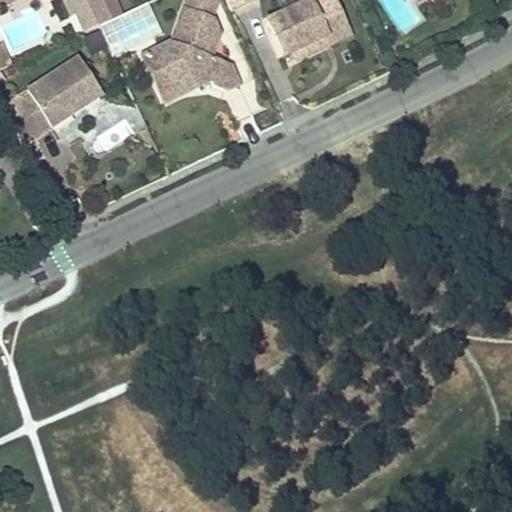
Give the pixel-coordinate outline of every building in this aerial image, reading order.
[(99,0),(90,0),(87,2),(98,27),(105,23),(109,22),(99,0)] [(113,0),(99,0),(109,22),(121,16),(113,0)] [(186,0),(183,9),(210,18),(218,0),(186,0)] [(222,0),(229,13),(256,0),(222,0)] [(282,57),(290,54),(325,37),(329,45),(350,35),(334,0),(307,0),(308,2),(265,22),(282,57)] [(142,57),(158,92),(179,83),(184,94),(202,85),(197,73),(203,70),(209,82),(211,87),(224,91),(237,85),(228,64),(210,57),(219,37),(210,18),(183,9),(169,43),(142,57)] [(105,23),(98,27),(102,35),(106,33),(107,28),(105,23)] [(325,37),(290,54),(293,62),(329,45),(325,37)] [(0,69),(8,66),(0,46),(0,69)] [(0,87),(0,112),(10,127),(36,110),(49,129),(100,96),(75,59),(8,103),(5,100),(7,98),(0,87)] [(197,73),(202,85),(209,82),(203,70),(197,73)] [(179,83),(158,92),(164,103),(184,94),(179,83)] [(36,110),(10,127),(22,147),(49,129),(36,110)] [(152,143),(145,128),(137,132),(144,147),(152,143)]
